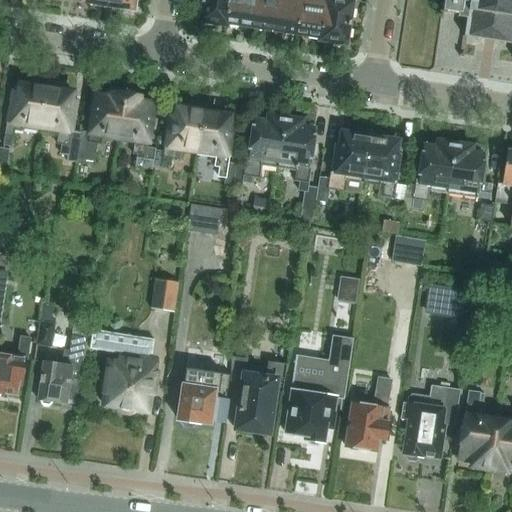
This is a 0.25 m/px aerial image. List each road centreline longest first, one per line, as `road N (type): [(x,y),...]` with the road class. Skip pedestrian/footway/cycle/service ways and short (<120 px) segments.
road 1 (unclassified): [(370,84),(157,55)]
road 2 (residential): [(157,55),(0,31)]
road 3 (residential): [(511,106),(370,84)]
road 4 (secondary): [(122,511),(0,494)]
